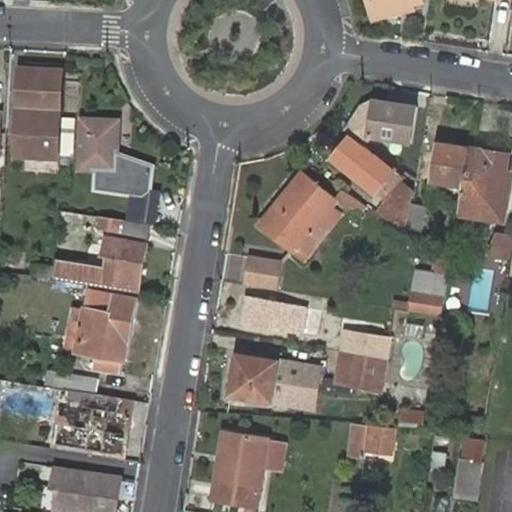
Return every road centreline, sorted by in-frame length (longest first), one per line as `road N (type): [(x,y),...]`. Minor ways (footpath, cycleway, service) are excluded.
road 1 (residential): [(223,128),(161,511)]
road 2 (residential): [(337,61),(511,88)]
road 3 (residential): [(223,128),(258,128),(297,112),(337,61)]
road 4 (residential): [(0,21),(140,29)]
road 5 (residential): [(140,29),(146,63),(164,94),(223,128)]
